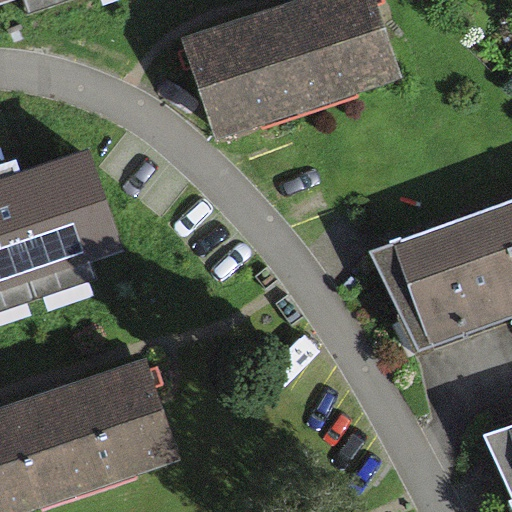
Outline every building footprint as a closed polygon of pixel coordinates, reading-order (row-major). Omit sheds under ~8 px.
[(0,0),(0,14),(42,0),(0,0)] [(374,0),(322,0),(183,45),(216,147),(402,87),(374,0)] [(90,158),(0,188),(0,304),(126,262),(90,158)] [(511,319),(511,203),(370,255),(418,354),(511,319)] [(146,367),(0,416),(0,511),(50,511),(180,469),(146,367)] [(511,426),(501,430),(511,464),(511,426)]
